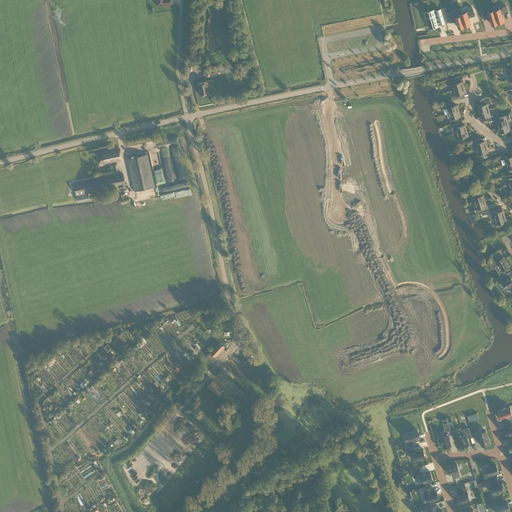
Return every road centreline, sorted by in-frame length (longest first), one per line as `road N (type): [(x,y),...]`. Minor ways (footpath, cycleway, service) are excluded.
road 1 (track): [(228,294),(123,328),(40,400),(62,511)]
road 2 (tertiary): [(0,162),(322,88)]
road 3 (residential): [(356,357),(398,340),(399,320),(363,231),(340,212),(322,88)]
road 4 (track): [(49,447),(221,296)]
road 5 (tertiary): [(322,88),(511,53)]
